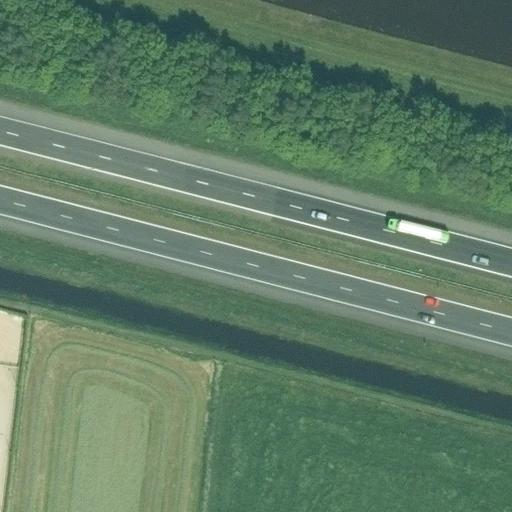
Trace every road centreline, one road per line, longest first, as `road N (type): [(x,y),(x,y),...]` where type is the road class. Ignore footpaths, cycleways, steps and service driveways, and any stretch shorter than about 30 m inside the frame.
road 1 (motorway): [(0,201),(511,334)]
road 2 (motorway): [(511,265),(0,133)]
